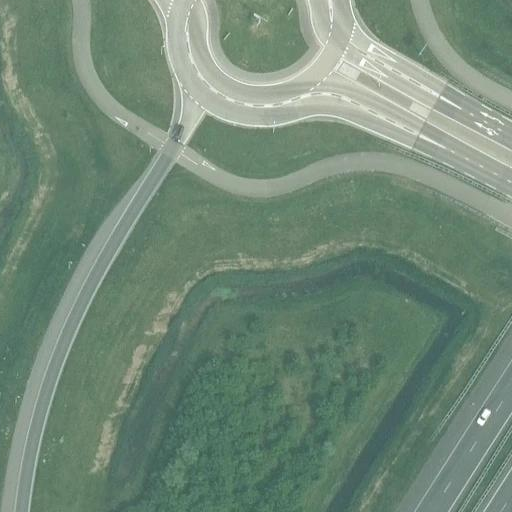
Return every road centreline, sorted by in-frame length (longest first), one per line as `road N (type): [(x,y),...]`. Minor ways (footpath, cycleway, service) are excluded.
road 1 (motorway): [(171,149),(104,261),(55,366),(21,511)]
road 2 (unclassified): [(171,149),(246,188),(376,160),(511,217)]
road 3 (primary): [(193,87),(234,115),(266,118),(327,104),(443,148)]
road 4 (unclassified): [(81,0),(88,79),(103,100),(171,149)]
road 5 (primary): [(191,0),(197,45),(220,82),(260,97),(302,85)]
road 6 (primary): [(302,85),(336,85),(443,148)]
road 7 (motorway): [(511,390),(435,511)]
road 8 (primary): [(455,107),(362,43),(343,20)]
road 9 (unclassified): [(419,0),(452,64),(511,101)]
road 10 (primary): [(455,107),(334,49)]
